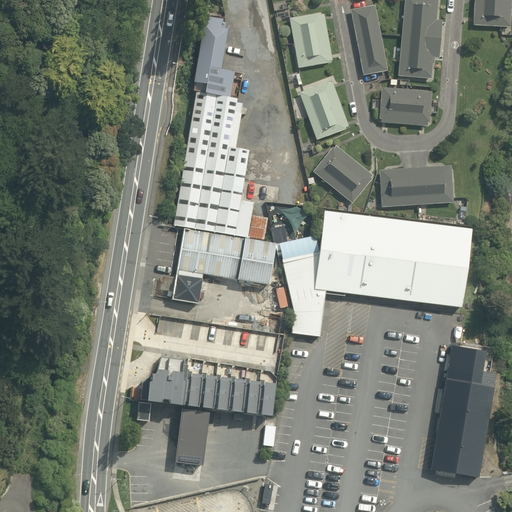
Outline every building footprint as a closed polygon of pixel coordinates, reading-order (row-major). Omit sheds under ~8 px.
[(438,0),(405,0),(397,77),(430,80),(432,59),(440,60),(444,21),(437,20),(438,0)] [(510,0),(473,0),(471,27),(508,30),(510,0)] [(375,7),(350,12),(362,76),(387,71),(375,7)] [(326,14),(289,21),(297,70),(335,63),(326,14)] [(243,26),(216,22),(206,98),(249,104),(253,78),(236,75),(243,26)] [(332,82),(299,94),(317,141),(349,129),(332,82)] [(429,93),(380,90),(378,124),(426,128),(429,93)] [(208,100),(185,233),(252,242),(271,207),(256,204),(263,155),(251,154),(258,106),(208,100)] [(371,176),(332,146),(311,173),(350,203),(371,176)] [(450,168),(378,172),(380,208),(452,205),(450,168)] [(473,233),(325,212),(322,237),(316,239),(281,245),(295,314),(291,333),(320,337),(326,295),(463,312),(473,233)] [(252,242),(185,233),(179,274),(270,287),(275,245),(252,242)] [(262,378),(265,355),(242,353),(244,335),(221,333),(216,373),(262,378)] [(142,382),(140,400),(272,415),(276,383),(192,373),(192,372),(188,371),(189,365),(184,365),(184,359),(161,357),(159,364),(158,369),(157,374),(153,373),(153,375),(142,382)] [(152,402),(140,400),(136,422),(148,425),(152,402)] [(53,414),(45,409),(34,428),(43,433),(53,414)] [(155,411),(153,424),(170,426),(172,413),(155,411)]
